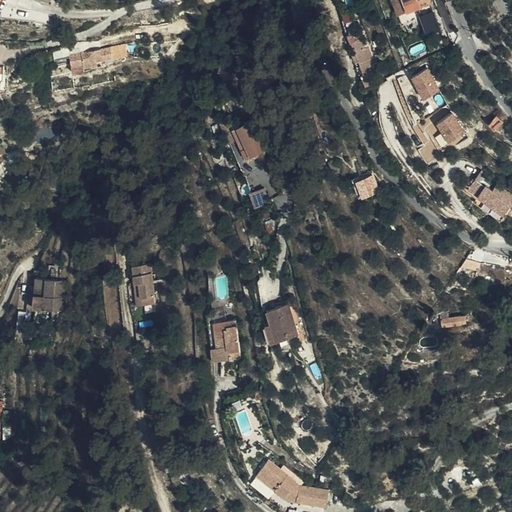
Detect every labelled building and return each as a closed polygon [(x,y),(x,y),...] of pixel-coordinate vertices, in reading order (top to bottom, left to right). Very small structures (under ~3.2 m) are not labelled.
[(427,34),(441,29),(435,9),(420,14),(427,34)] [(362,82),(375,76),(368,60),(370,59),(363,45),(356,48),(352,38),(345,41),(359,71),(357,72),(362,82)] [(134,42),(119,44),(121,57),(136,54),(134,42)] [(119,44),(89,50),(93,65),(112,61),(112,58),(121,57),(119,44)] [(93,65),(89,50),(75,52),(78,71),(90,70),(89,65),(93,65)] [(0,87),(14,88),(15,64),(0,62),(0,87)] [(424,97),(442,88),(429,65),(412,74),(424,97)] [(486,118),(492,123),(500,114),(494,108),(486,118)] [(455,110),(437,120),(449,140),(467,130),(455,110)] [(269,144),(258,113),(237,121),(248,153),(269,144)] [(483,180),(478,188),(502,205),(511,191),(511,184),(480,162),(473,172),(483,180)] [(375,172),(356,177),(361,195),(381,189),(375,172)] [(467,180),(478,188),(483,180),(473,172),(467,180)] [(270,226),(278,224),(276,216),(268,218),(270,226)] [(123,260),(126,279),(133,278),(135,300),(147,298),(141,257),(123,260)] [(62,307),(64,277),(36,275),(33,304),(62,307)] [(133,278),(126,279),(129,301),(135,300),(133,278)] [(286,298),(264,304),(267,315),(263,316),(268,337),(295,330),(286,298)] [(437,321),(461,315),(459,307),(436,313),(437,321)] [(211,356),(238,352),(232,313),(205,317),(211,356)] [(277,480),(274,485),(286,495),(324,501),(326,485),(298,481),(268,455),(260,465),(277,480)] [(256,470),(274,485),(277,480),(260,465),(256,470)]
